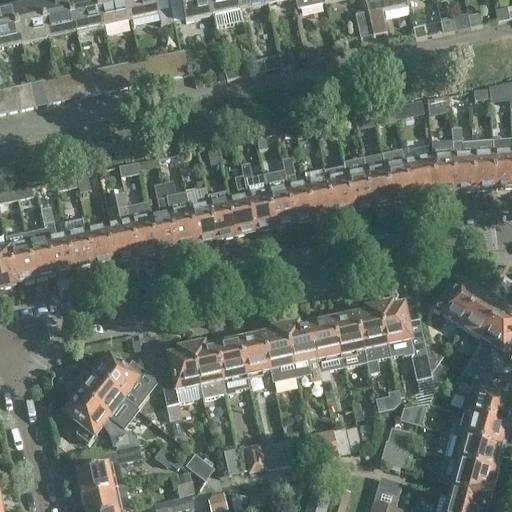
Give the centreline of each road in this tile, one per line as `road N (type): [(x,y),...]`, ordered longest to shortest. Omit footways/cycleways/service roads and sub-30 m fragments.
road 1 (tertiary): [(11,339),(318,267),(511,239)]
road 2 (residential): [(43,511),(11,339)]
